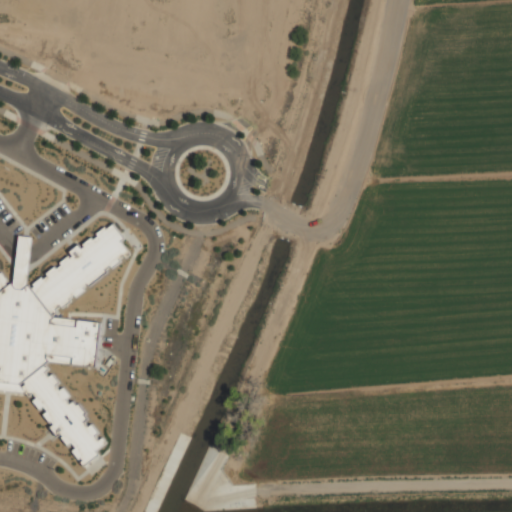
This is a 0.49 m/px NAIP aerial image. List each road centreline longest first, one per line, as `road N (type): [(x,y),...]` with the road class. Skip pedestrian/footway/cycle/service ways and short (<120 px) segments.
road 1 (residential): [(174,142),(205,132),(233,148),(240,179),(221,206),(187,209),(168,195),(162,161),(174,142)]
road 2 (residential): [(174,142),(107,123),(0,66)]
road 3 (residential): [(0,93),(163,185)]
